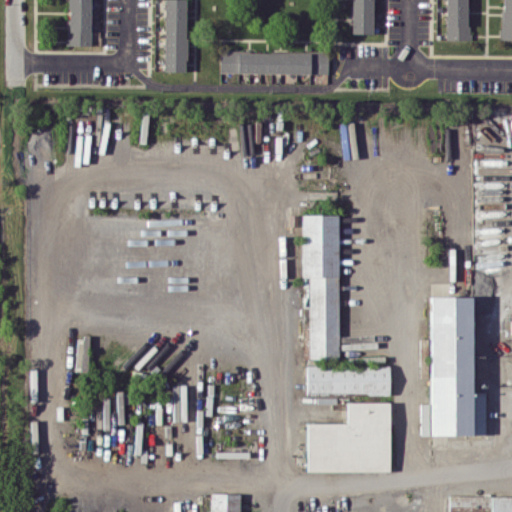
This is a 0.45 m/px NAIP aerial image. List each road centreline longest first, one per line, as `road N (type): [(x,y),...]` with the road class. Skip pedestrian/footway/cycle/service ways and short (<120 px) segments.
road 1 (residential): [(128,0),(128,61),(15,60)]
road 2 (residential): [(511,66),(349,65)]
